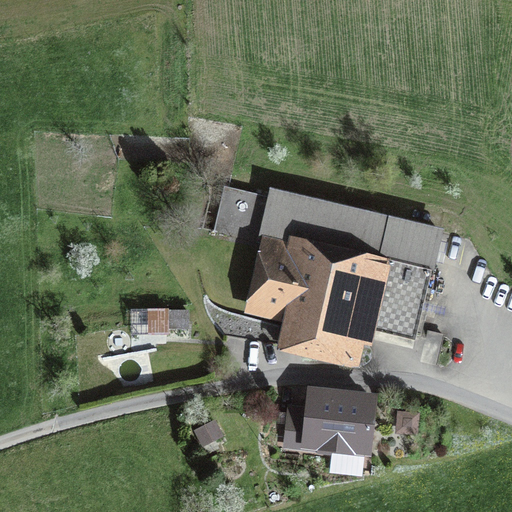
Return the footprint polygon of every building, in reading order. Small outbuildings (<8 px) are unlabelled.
[(220,232),(261,243),(272,203),(231,192),(220,232)] [(274,247),(376,273),(362,326),(415,340),(443,235),(275,192),(272,203),(261,243),(274,247)] [(376,273),(274,247),(260,301),(293,309),(284,346),(352,364),(362,326),(376,273)] [(189,312),(169,311),(168,326),(188,327),(189,312)] [(445,337),(429,333),(422,363),(438,367),(445,337)] [(287,439),(294,446),(317,449),(318,441),(366,447),(369,404),(321,399),(319,417),(290,414),(287,439)]
